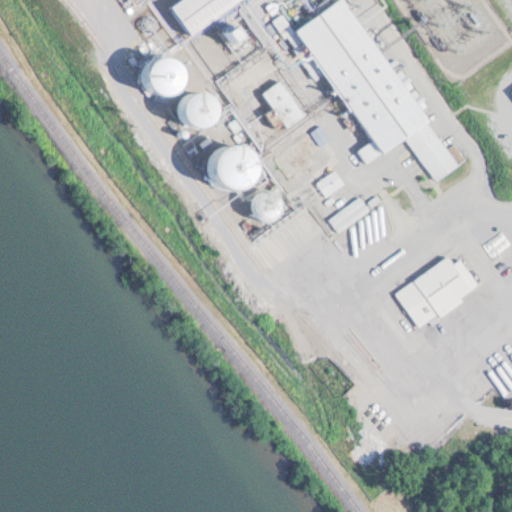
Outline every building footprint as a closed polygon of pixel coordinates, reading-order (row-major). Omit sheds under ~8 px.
[(170,0),(230,0),(190,31),(168,2),(170,0)] [(321,0),(338,0),(453,159),(432,174),(400,130),(364,157),(354,144),(367,135),(287,24),(321,0)] [(276,76),(302,107),(285,120),(260,89),(276,76)] [(256,144),(216,146),(218,189),(258,187),(256,144)] [(346,182),(336,169),(318,183),(328,196),(346,182)] [(328,218),(336,232),(369,213),(361,200),(328,218)] [(443,251),(392,288),(415,321),(466,284),(443,251)]
